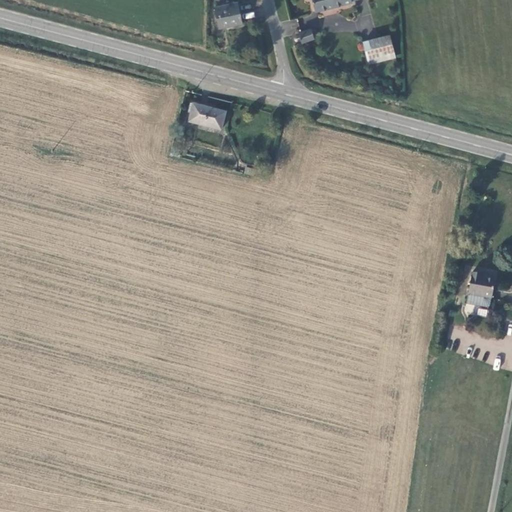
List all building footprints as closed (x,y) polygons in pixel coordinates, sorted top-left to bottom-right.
[(351,0),(352,0),(312,0),(316,11),(352,2),(351,0)] [(220,28),(242,23),(237,2),(230,4),(229,1),(226,2),(227,5),(215,7),(220,28)] [(302,43),(314,39),(310,29),(299,33),(302,43)] [(369,64),(395,57),(390,35),(364,42),(369,64)] [(194,114),(196,105),(190,104),(188,113),(191,113),(194,114)] [(221,130),(225,113),(196,105),(194,114),(191,113),(189,122),(221,130)] [(244,174),(254,176),(256,170),(246,167),(244,174)] [(472,272),(468,294),(491,298),(492,298),(495,280),(481,277),(482,274),(472,272)] [(466,304),(488,308),(490,306),(491,298),(468,294),(466,304)]
